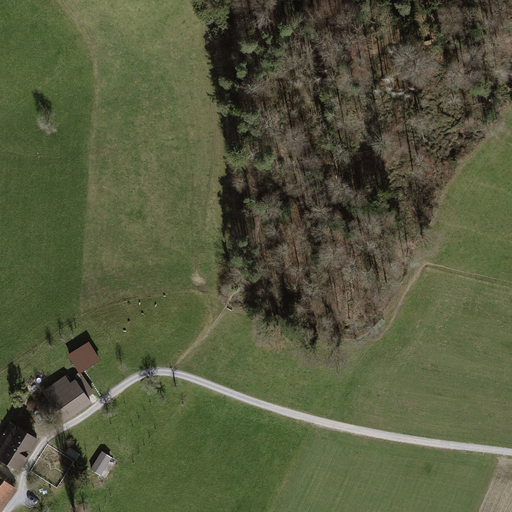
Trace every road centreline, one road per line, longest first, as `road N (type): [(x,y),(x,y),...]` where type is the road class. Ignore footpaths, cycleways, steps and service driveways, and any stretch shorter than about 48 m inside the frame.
road 1 (track): [(511,452),(354,428),(167,372)]
road 2 (track): [(167,372),(135,377),(42,443),(5,511)]
